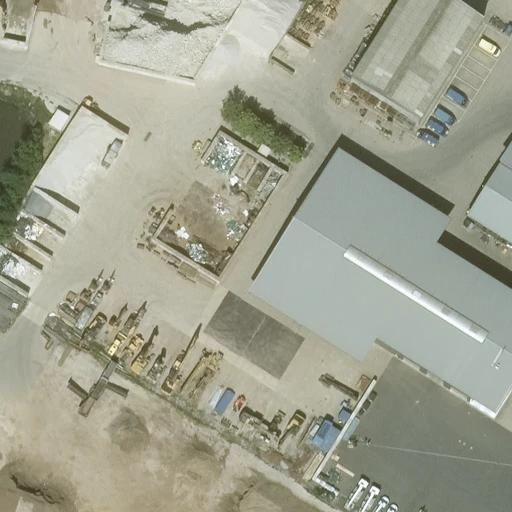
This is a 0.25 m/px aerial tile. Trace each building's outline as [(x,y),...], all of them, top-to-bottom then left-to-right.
[(482,27),(438,0),(403,0),(350,87),(418,129),(482,27)] [(511,150),(501,168),(511,174),(511,150)] [(354,203),(434,253),(450,227),(337,156),(247,301),(360,371),(375,347),(295,296),(354,203)] [(511,174),(501,168),(500,168),(467,220),(511,247),(511,174)] [(354,203),(295,296),(375,347),(494,421),(511,393),(511,301),(434,253),(354,203)]
